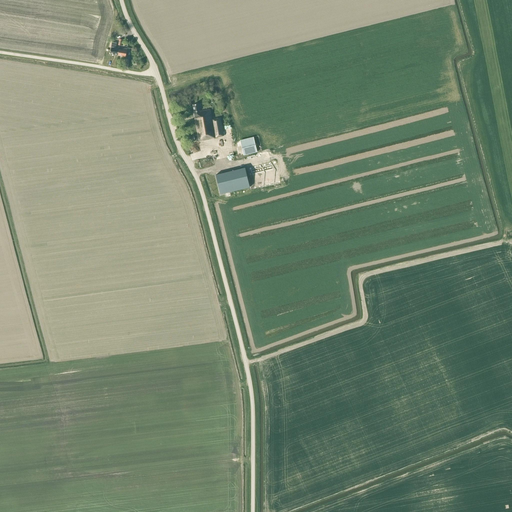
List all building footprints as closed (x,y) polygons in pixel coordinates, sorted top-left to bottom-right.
[(110,54),(118,56),(120,49),(115,49),(116,47),(111,46),(110,54)] [(123,50),(120,49),(118,56),(126,57),(127,49),(123,48),(123,50)] [(194,119),(199,140),(224,136),(220,118),(212,119),(210,110),(199,112),(198,104),(192,105),(194,113),(193,113),(194,115),(194,116),(195,118),(194,119)] [(241,145),(243,151),(255,148),(254,141),(241,145)] [(245,168),(216,175),(220,195),(249,188),(245,168)]
